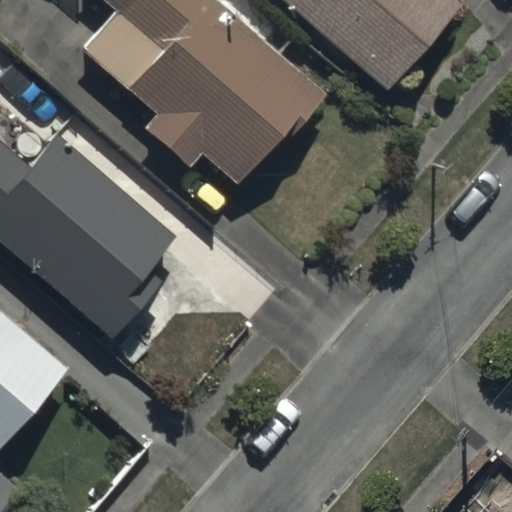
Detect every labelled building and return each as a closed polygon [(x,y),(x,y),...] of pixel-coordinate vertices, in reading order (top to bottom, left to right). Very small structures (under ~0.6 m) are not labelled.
[(201,0),(91,0),(110,16),(77,53),(151,119),(137,134),(184,175),(197,161),(232,191),(282,134),(290,140),(321,105),(201,0)] [(447,0),(272,0),(382,96),(458,9),(447,0)] [(0,152),(0,249),(110,344),(116,337),(138,356),(178,309),(157,291),(161,286),(147,274),(172,244),(52,140),(24,172),(0,152)] [(0,445),(62,374),(0,319),(0,445)] [(0,479),(0,508),(14,491),(0,479)]
